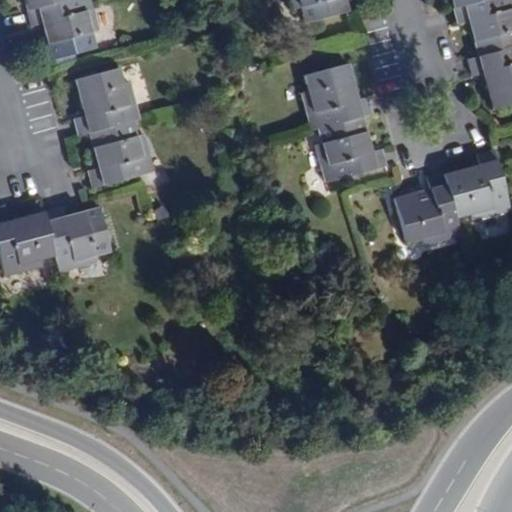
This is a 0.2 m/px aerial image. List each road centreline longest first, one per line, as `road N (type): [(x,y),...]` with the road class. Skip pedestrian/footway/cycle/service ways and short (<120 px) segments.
road 1 (tertiary): [(169,511),(113,461),(0,410)]
road 2 (tertiary): [(0,447),(88,483),(124,511)]
road 3 (primary): [(511,407),(435,511)]
